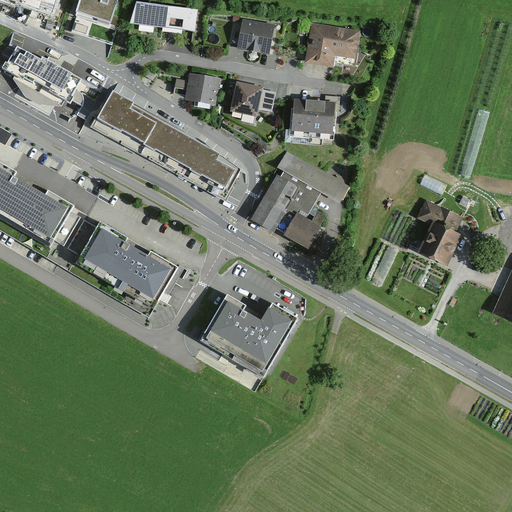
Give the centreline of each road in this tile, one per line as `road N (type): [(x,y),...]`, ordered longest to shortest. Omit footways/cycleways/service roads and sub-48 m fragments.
road 1 (residential): [(0,253),(166,348),(230,232)]
road 2 (secondary): [(230,232),(511,392)]
road 3 (residential): [(230,232),(254,187),(248,158),(124,79)]
road 4 (residential): [(124,79),(140,59),(165,55),(323,84)]
road 5 (secondary): [(230,232),(163,184),(84,153)]
road 6 (secondary): [(84,153),(230,232)]
road 7 (residential): [(124,79),(0,18)]
